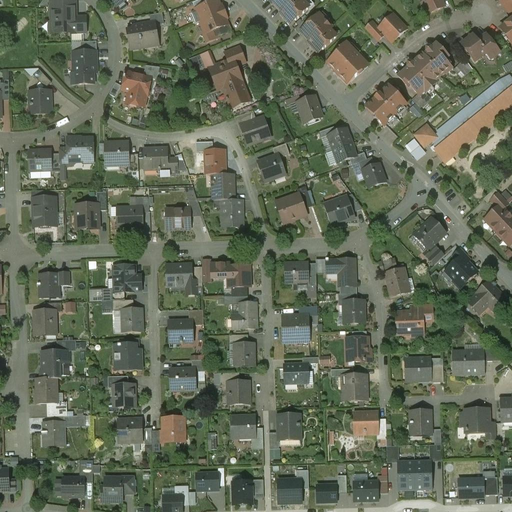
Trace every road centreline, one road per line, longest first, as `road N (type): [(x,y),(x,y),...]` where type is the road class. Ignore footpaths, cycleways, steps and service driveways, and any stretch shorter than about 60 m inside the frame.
road 1 (residential): [(91,108),(143,134),(227,134),(265,247)]
road 2 (residential): [(359,236),(378,294),(392,392),(483,391)]
road 3 (residential): [(342,104),(428,32),(481,15)]
road 4 (residential): [(265,247),(266,412)]
road 5 (residential): [(152,248),(155,411)]
road 6 (residential): [(245,0),(342,104)]
road 7 (residential): [(19,388),(15,250)]
road 8 (residential): [(15,250),(152,248)]
road 9 (residential): [(421,188),(507,279)]
road 10 (residential): [(28,510),(19,388)]
